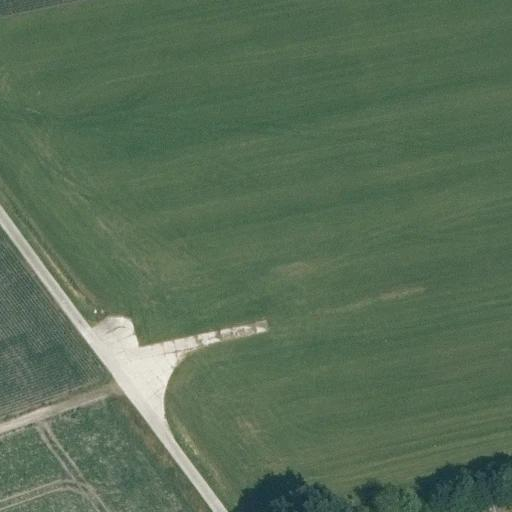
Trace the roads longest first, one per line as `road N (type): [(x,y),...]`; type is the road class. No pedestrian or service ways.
road 1 (residential): [(0,215),(218,511)]
road 2 (track): [(125,385),(0,427)]
